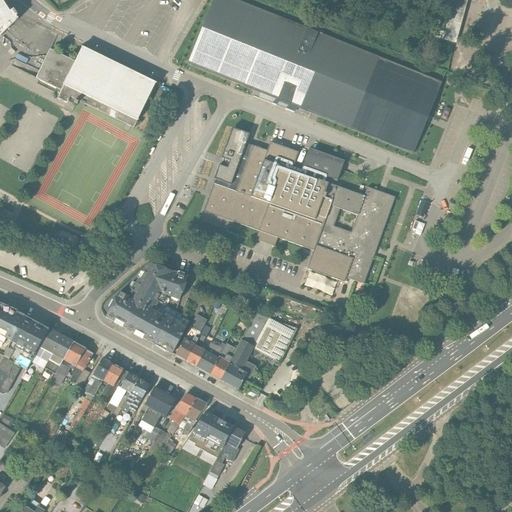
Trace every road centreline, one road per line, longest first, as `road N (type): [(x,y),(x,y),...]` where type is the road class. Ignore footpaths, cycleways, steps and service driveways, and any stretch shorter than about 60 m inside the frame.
road 1 (primary): [(511,313),(314,460)]
road 2 (primary): [(321,494),(511,352)]
road 3 (residential): [(445,182),(228,95)]
road 4 (residential): [(151,238),(342,308)]
road 5 (residential): [(81,319),(252,415)]
road 6 (residential): [(29,0),(56,20),(198,83)]
road 7 (residential): [(198,83),(130,205),(131,223),(151,238)]
road 8 (residential): [(151,238),(228,95)]
